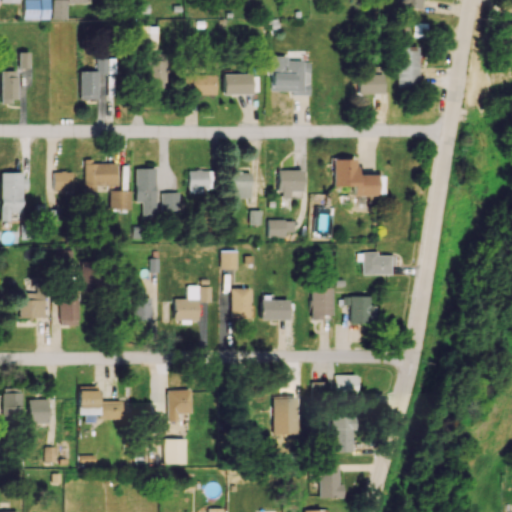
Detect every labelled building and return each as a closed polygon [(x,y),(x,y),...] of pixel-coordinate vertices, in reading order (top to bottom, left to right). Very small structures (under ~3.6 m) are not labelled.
[(47,18),(46,0),(21,0),(22,19),(47,18)] [(50,0),(50,18),(65,19),(66,3),(90,4),(89,0),(50,0)] [(421,0),(399,0),(399,7),(420,9),(421,0)] [(156,26),(139,25),(139,39),(146,39),(146,48),(155,48),(156,26)] [(417,46),(397,46),(396,87),(416,87),(417,46)] [(27,68),(28,52),(17,52),(16,68),(27,68)] [(164,89),(165,52),(147,52),(146,88),(164,89)] [(308,61),(286,61),(286,56),(269,55),(268,92),(308,93),(308,61)] [(78,99),(96,99),(95,74),(104,74),(104,72),(112,72),(112,59),(95,60),(95,70),(78,70),(78,99)] [(381,93),(382,67),(373,67),(373,74),(357,74),(356,93),(381,93)] [(15,70),(0,70),(0,101),(16,101),(15,70)] [(189,94),(213,95),(214,72),(190,71),(189,94)] [(221,94),(249,94),(249,73),(221,73),(221,94)] [(114,163),(91,163),(91,159),(82,159),(83,193),(95,193),(95,185),(114,185),(114,163)] [(354,159),(331,159),(331,186),(351,186),(351,195),(380,195),(380,175),(354,175),(354,159)] [(134,168),(134,201),(140,201),(141,217),(154,217),(153,168),(134,168)] [(187,170),(187,193),(201,193),(201,188),(211,188),(211,170),(187,170)] [(300,170),(277,170),(276,198),(288,198),(288,191),(300,191),(300,170)] [(71,172),(52,171),(51,192),(70,193),(71,172)] [(21,172),(1,172),(0,197),(0,219),(7,219),(7,212),(20,212),(21,172)] [(249,198),(249,172),(228,172),(227,197),(249,198)] [(108,209),(129,209),(129,190),(108,190),(108,209)] [(178,211),(178,192),(160,191),(159,211),(178,211)] [(283,237),(283,232),(292,232),(292,220),(265,219),(265,237),(283,237)] [(234,251),(219,251),(218,268),(234,268),(234,251)] [(361,274),(391,273),(390,255),(376,255),(376,252),(355,252),(355,259),(361,258),(361,274)] [(172,298),(171,319),(195,320),(196,301),(208,301),(209,286),(185,285),(185,299),(172,298)] [(329,315),(329,287),(308,288),(308,319),(321,319),(321,315),(329,315)] [(228,317),(247,317),(248,288),(228,288),(228,317)] [(131,320),(149,320),(149,297),(143,297),(143,291),(130,291),(131,320)] [(18,317),(43,317),(43,292),(17,292),(18,317)] [(369,295),(341,296),(341,310),(348,310),(348,322),(369,322),(369,295)] [(258,319),(285,319),(285,300),(258,300),(258,319)] [(354,375),(332,374),(332,397),(354,398),(354,375)] [(309,402),(327,401),(326,381),(308,382),(309,402)] [(0,416),(18,416),(18,388),(1,388),(0,416)] [(165,421),(178,421),(178,416),(187,416),(186,389),(164,389),(165,421)] [(293,397),(270,397),(270,435),(294,434),(293,397)] [(45,399),(26,399),(26,423),(46,423),(45,399)] [(351,451),(351,429),(355,429),(355,416),(330,416),(331,452),(351,451)] [(161,464),(182,464),(182,438),(161,438),(161,464)] [(93,454),(77,455),(77,467),(93,466),(93,454)] [(318,498),(342,497),(342,484),(338,484),(337,462),(318,462),(318,498)]
